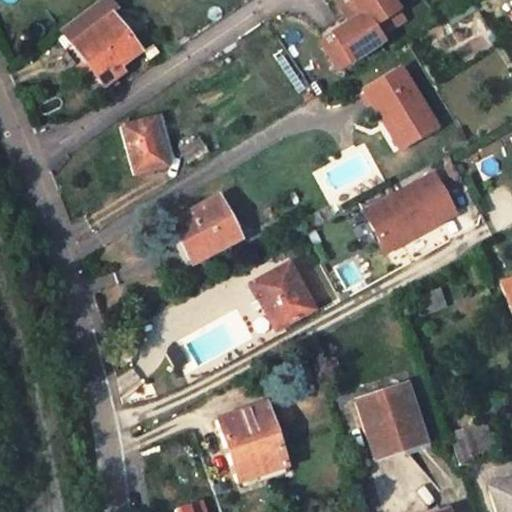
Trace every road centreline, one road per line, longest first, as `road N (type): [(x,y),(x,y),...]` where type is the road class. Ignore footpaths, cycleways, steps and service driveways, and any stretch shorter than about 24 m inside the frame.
road 1 (unknown): [(99,406),(509,210)]
road 2 (residential): [(114,511),(99,406),(23,171)]
road 3 (residential): [(278,0),(23,171)]
